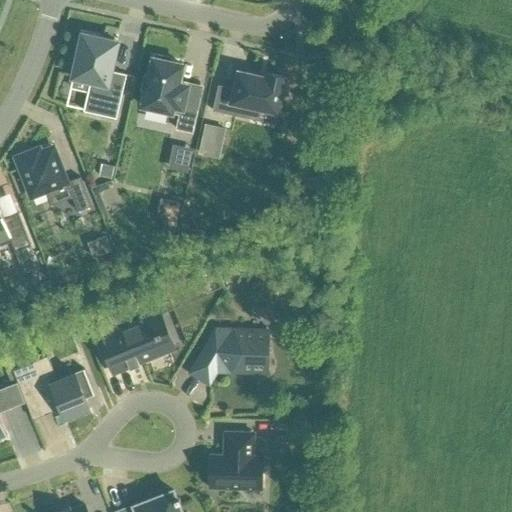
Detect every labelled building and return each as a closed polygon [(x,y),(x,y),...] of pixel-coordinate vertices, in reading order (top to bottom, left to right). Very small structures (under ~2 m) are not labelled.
[(79,37),(76,51),(78,52),(73,76),(90,80),(83,111),(116,118),(126,74),(111,70),(117,41),(82,33),(81,37),(79,37)] [(188,85),(179,83),(183,64),(168,61),(169,57),(156,54),(155,58),(153,57),(149,75),(145,74),(141,90),(145,91),(142,105),(172,112),(172,110),(180,111),(176,128),(192,132),(199,101),(185,98),(188,85)] [(218,84),(213,110),(250,118),(253,107),(278,112),(286,77),(267,73),(266,77),(238,70),(234,88),(218,84)] [(218,157),(224,129),(208,125),(201,153),(218,157)] [(38,145),(15,154),(31,193),(44,187),(50,202),(71,193),(77,208),(91,202),(79,173),(66,179),(52,144),(40,149),(38,145)] [(189,168),(192,156),(184,154),(185,150),(179,149),(175,165),(189,168)] [(111,178),(114,166),(102,163),(99,175),(111,178)] [(0,207),(0,245),(11,241),(15,251),(31,245),(18,212),(4,218),(0,207)] [(173,233),(176,221),(165,219),(162,231),(173,233)] [(35,268),(30,256),(19,261),(24,273),(35,268)] [(113,315),(97,321),(106,343),(104,344),(114,369),(128,364),(130,369),(140,365),(138,360),(165,349),(159,336),(162,335),(160,331),(158,331),(152,318),(120,331),(113,315)] [(216,329),(191,371),(205,379),(220,355),(232,362),(232,365),(266,366),(268,330),(216,329)] [(19,352),(13,336),(1,341),(8,357),(19,352)] [(48,355),(25,364),(45,414),(60,408),(65,419),(90,409),(85,398),(95,394),(84,368),(57,379),(48,355)] [(248,427),(219,430),(222,453),(208,455),(211,487),(265,481),(261,449),(251,450),(248,427)] [(287,444),(287,435),(275,435),(275,443),(287,444)] [(152,498),(116,511),(182,511),(178,502),(181,501),(179,496),(176,497),(173,490),(168,491),(167,487),(151,494),(152,498)]
